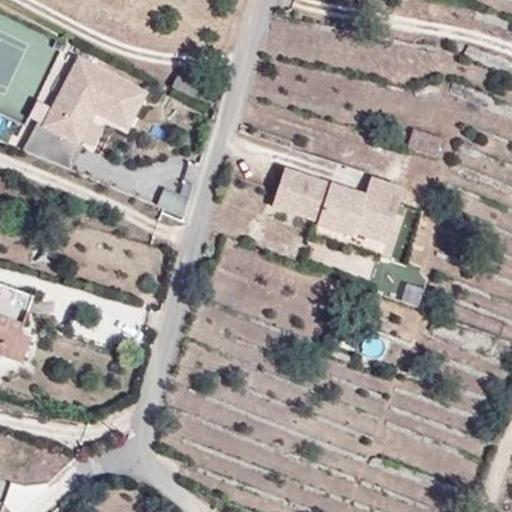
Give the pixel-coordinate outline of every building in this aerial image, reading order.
[(146,94),(79,58),(43,127),(37,124),(23,151),(70,170),(82,147),(78,145),(95,112),(128,129),(146,94)] [(182,69),(172,86),(195,98),(204,80),(182,69)] [(413,130),(407,147),(434,156),(440,138),(413,130)] [(291,147),(284,170),(365,197),(371,180),(371,173),(291,147)] [(371,180),(365,197),(284,170),(272,207),(318,222),(317,226),(353,237),(354,233),(370,238),(377,217),(393,222),(403,190),(371,180)] [(161,189),(155,203),(181,213),(186,198),(161,189)] [(377,217),(370,238),(386,243),(393,222),(377,217)] [(0,302),(13,307),(28,313),(34,297),(4,287),(0,298),(0,302)] [(0,326),(5,328),(21,334),(28,313),(13,307),(9,319),(0,316),(0,326)] [(0,356),(22,365),(32,339),(21,334),(5,328),(0,326),(0,356)]
